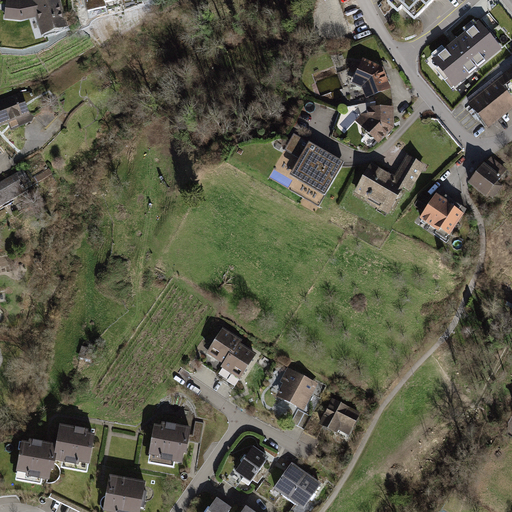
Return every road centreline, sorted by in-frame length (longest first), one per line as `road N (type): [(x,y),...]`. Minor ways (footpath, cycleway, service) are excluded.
road 1 (residential): [(306,457),(241,422),(181,511)]
road 2 (residential): [(398,59),(479,150),(511,133)]
